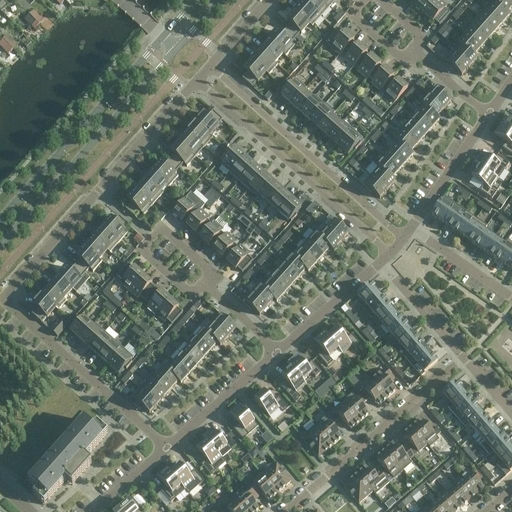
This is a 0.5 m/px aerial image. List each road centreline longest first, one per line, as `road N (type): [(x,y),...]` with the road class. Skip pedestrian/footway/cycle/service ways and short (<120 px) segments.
road 1 (residential): [(166,448),(2,297),(197,81)]
road 2 (tertiary): [(0,247),(176,48)]
road 3 (residential): [(391,253),(197,81)]
road 4 (residential): [(211,67),(403,238)]
road 5 (tertiary): [(163,36),(0,219)]
road 6 (residential): [(286,511),(462,358)]
road 7 (residential): [(208,287),(216,278),(159,227),(142,250),(193,294)]
road 8 (residential): [(166,448),(276,352)]
road 9 (residential): [(410,229),(487,113)]
road 10 (residential): [(276,352),(380,263)]
road 11 (residential): [(380,263),(462,358)]
road 12 (residential): [(410,229),(511,297)]
